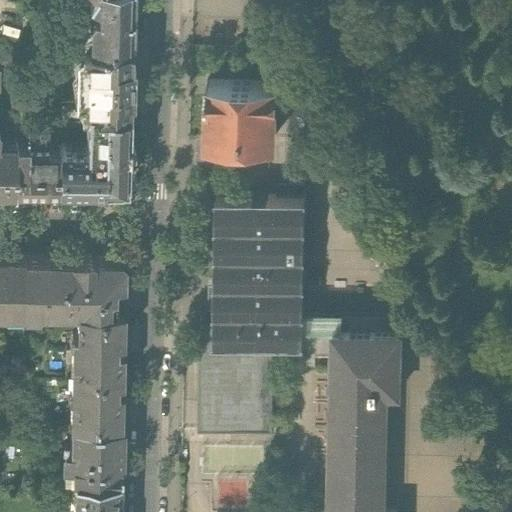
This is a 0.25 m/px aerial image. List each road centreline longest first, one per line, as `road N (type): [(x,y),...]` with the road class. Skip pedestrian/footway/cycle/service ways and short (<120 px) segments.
road 1 (residential): [(152,511),(163,227)]
road 2 (residential): [(163,227),(165,0)]
road 3 (residential): [(163,227),(0,228)]
